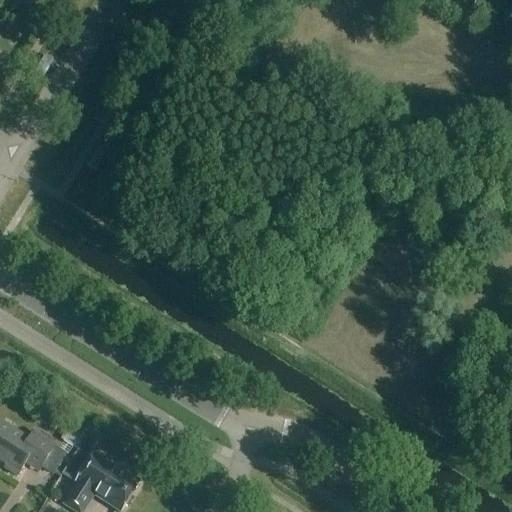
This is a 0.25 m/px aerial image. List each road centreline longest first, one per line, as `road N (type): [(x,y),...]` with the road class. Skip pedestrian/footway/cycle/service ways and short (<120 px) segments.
road 1 (tertiary): [(250,431),(0,280)]
road 2 (tertiary): [(250,431),(283,432),(317,446),(430,511)]
road 3 (unclassified): [(15,150),(111,0)]
